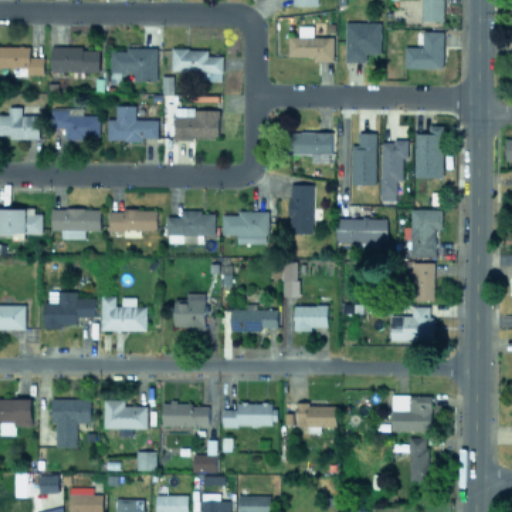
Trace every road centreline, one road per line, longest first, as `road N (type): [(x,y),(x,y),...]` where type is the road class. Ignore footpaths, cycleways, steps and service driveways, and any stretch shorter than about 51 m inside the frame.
road 1 (tertiary): [(470,511),(474,0)]
road 2 (residential): [(0,355),(471,363)]
road 3 (residential): [(0,9),(243,17),(250,26),(250,95)]
road 4 (residential): [(0,172),(239,173),(251,153),(250,95)]
road 5 (residential): [(345,96),(447,96),(474,104)]
